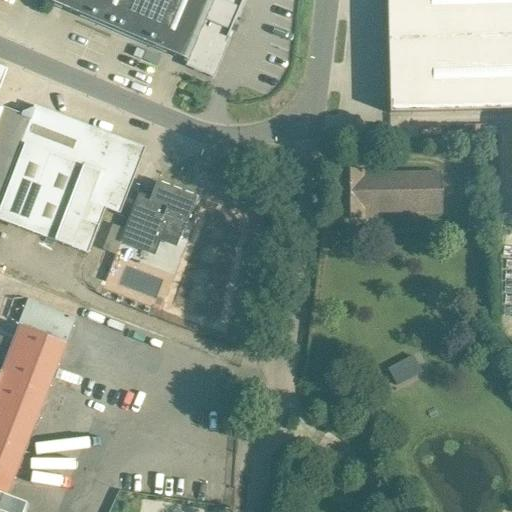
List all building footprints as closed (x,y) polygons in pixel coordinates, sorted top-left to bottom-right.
[(43,0),(43,1),(187,62),(195,66),(193,70),(213,79),(228,44),(226,42),(234,21),(236,22),(240,11),(239,10),(243,0),(43,0)] [(511,0),(386,0),(389,114),(511,111),(511,0)] [(0,91),(9,69),(0,65),(0,91)] [(22,113),(21,117),(0,109),(0,220),(87,254),(105,208),(118,213),(142,150),(35,109),(35,111),(31,109),(22,113)] [(334,220),(354,220),(363,220),(363,218),(377,218),(377,213),(441,212),(441,173),(367,174),(367,171),(363,171),(355,172),(335,171),(334,220)] [(186,225),(190,216),(197,198),(156,182),(150,198),(143,196),(137,211),(133,209),(126,228),(122,239),(152,250),(158,234),(178,242),(185,225),(186,225)] [(193,218),(190,227),(190,226),(159,306),(217,328),(241,215),(200,199),(193,218)] [(39,414),(50,386),(66,344),(18,326),(12,342),(0,336),(0,494),(7,497),(37,422),(39,422),(42,415),(39,414)] [(417,356),(389,367),(395,385),(424,374),(417,356)]
